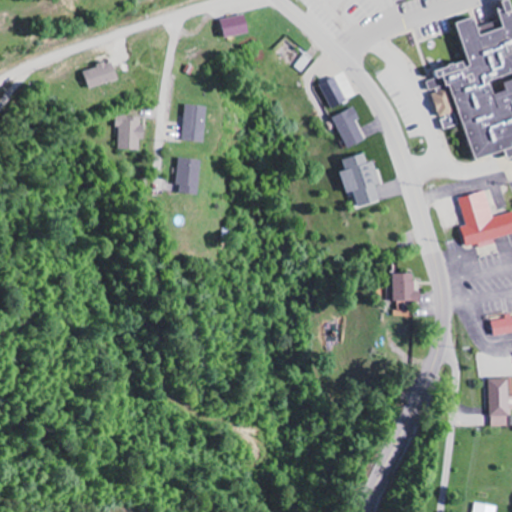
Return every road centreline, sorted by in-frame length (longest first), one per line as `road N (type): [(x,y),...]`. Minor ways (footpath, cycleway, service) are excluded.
road 1 (tertiary): [(364,511),(428,384),(442,345),(444,304),(420,204),(382,109),(280,0)]
road 2 (residential): [(411,176),(511,168),(391,27),(342,59)]
road 3 (residential): [(0,86),(80,48),(233,0)]
road 4 (residential): [(179,15),(156,183)]
road 5 (residential): [(442,345),(458,381),(441,498)]
